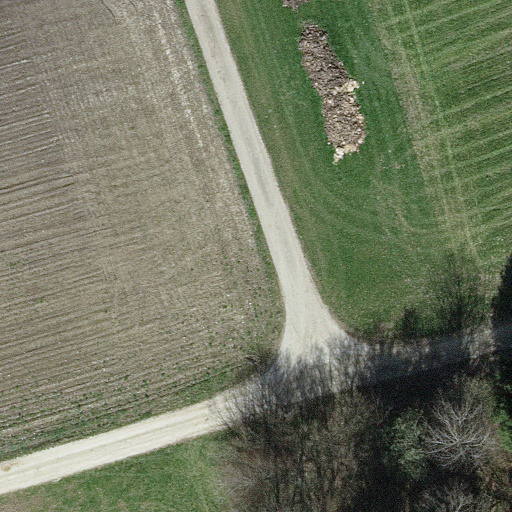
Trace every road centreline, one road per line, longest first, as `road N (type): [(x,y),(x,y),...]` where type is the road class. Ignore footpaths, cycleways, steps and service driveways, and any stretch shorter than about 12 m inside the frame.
road 1 (track): [(0,471),(511,331)]
road 2 (track): [(195,0),(321,379)]
